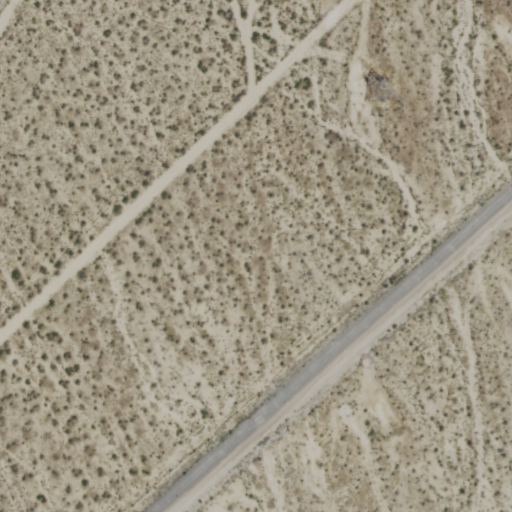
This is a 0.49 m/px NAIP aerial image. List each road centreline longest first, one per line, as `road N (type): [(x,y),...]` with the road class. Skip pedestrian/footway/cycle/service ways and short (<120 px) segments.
road 1 (track): [(0,339),(351,0)]
road 2 (track): [(171,511),(511,206)]
